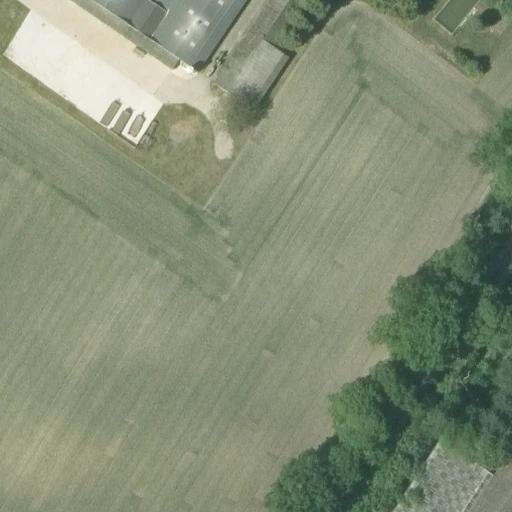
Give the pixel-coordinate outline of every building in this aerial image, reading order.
[(66,0),(173,72),(180,63),(197,74),(247,0),(66,0)] [(290,59),(277,51),(311,0),(271,0),(214,86),(241,104),(242,103),(254,112),(290,59)] [(64,38),(54,31),(38,20),(27,13),(4,47),(31,64),(92,106),(115,73),(103,65),(105,63),(66,36),(64,38)] [(511,226),(499,219),(352,465),(373,478),(478,304),(489,310),(511,271),(511,226)] [(511,511),(511,446),(493,477),(440,443),(396,511),(511,511)]
